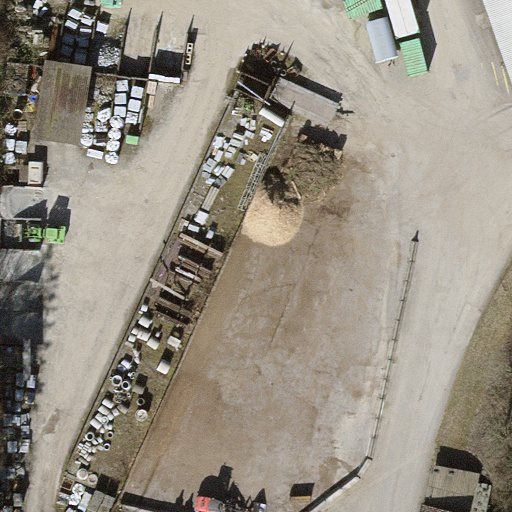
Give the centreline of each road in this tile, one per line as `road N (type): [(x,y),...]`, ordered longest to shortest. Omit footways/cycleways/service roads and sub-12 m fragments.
road 1 (track): [(29,511),(93,336),(226,55),(276,29),(326,35),(386,103),(400,367)]
road 2 (track): [(394,511),(400,367),(473,119),(432,0)]
